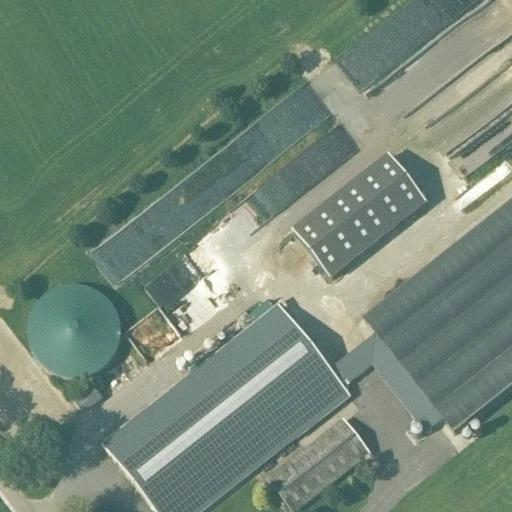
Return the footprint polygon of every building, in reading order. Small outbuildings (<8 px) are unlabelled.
[(329,283),(424,208),(386,161),(291,236),(329,283)] [(511,207),(364,324),(375,339),(329,376),(341,391),(371,367),(426,436),(442,423),(453,437),(511,391),(511,207)] [(74,384),(78,384),(82,383),(86,382),(90,381),(94,380),(97,378),(101,376),(104,373),(107,371),(110,368),(112,364),(115,361),(116,358),(118,354),(119,350),(120,346),(121,342),(121,338),(121,334),(121,330),(120,326),(119,322),(117,318),(115,315),(113,311),(111,308),(108,305),(105,302),(102,300),(99,297),(95,295),(91,294),(87,292),(83,291),(79,291),(75,291),(71,291),(67,291),(63,292),(59,293),(55,295),(52,297),(48,299),(45,301),(42,304),(39,307),(37,310),(34,314),(32,317),(31,321),(30,325),(29,329),(28,333),(28,337),(28,341),(29,345),(30,349),(31,353),(32,357),(34,360),(36,364),(39,367),(41,370),(44,373),(48,375),(51,377),(55,379),(58,381),(62,382),(66,383),(70,384),(74,384)] [(129,330),(150,362),(182,341),(161,309),(129,330)] [(205,511),(348,400),(341,391),(329,376),(277,310),(101,449),(150,511),(205,511)] [(342,423),(266,483),(288,511),(301,511),(370,458),(342,423)]
